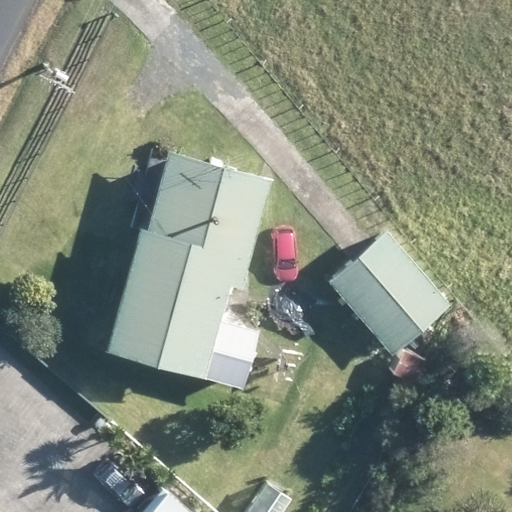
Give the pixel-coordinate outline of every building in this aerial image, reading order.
[(227,292),(258,177),(152,149),(129,233),(119,231),(88,353),(188,380),(190,376),(221,384),(233,335),(224,332),(203,327),(213,289),(227,292)] [(324,295),(335,307),(379,360),(440,308),(373,230),(369,234),(343,256),(313,282),(324,295)] [(382,376),(358,364),(345,394),(368,406),(382,376)] [(124,394),(167,420),(181,395),(138,370),(124,394)] [(274,511),(281,500),(258,485),(241,511),(274,511)]
